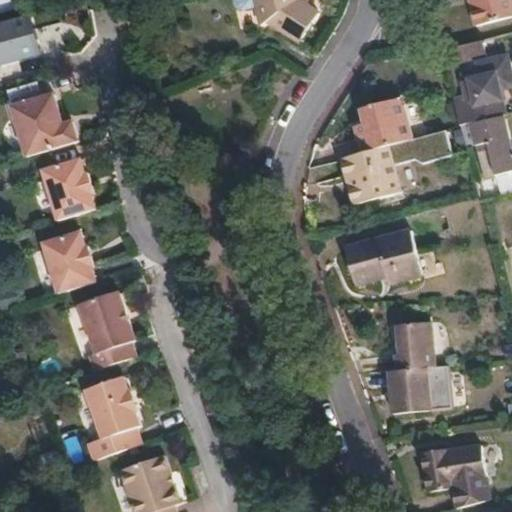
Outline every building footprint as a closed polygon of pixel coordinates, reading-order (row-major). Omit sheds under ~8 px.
[(257,8),(255,0),(234,0),(237,13),(257,8)] [(255,0),(257,8),(261,26),(269,24),(303,40),(323,13),(299,2),(298,0),(255,0)] [(511,17),(511,0),(471,0),(478,26),(511,17)] [(28,17),(0,25),(0,60),(37,50),(28,17)] [(484,41),(464,46),(468,61),(488,57),(484,41)] [(459,109),(464,127),(502,117),(503,116),(497,95),(504,93),(503,90),(511,87),(511,66),(510,57),(480,64),(484,79),(467,83),(471,97),(457,101),(459,109)] [(40,84),(10,94),(15,111),(30,160),(82,144),(76,123),(67,126),(57,97),(57,95),(44,99),(40,84)] [(364,152),(387,147),(413,140),(403,99),(365,109),(368,123),(357,125),(364,152)] [(511,173),(511,142),(506,118),(474,127),(464,129),(470,151),(479,149),(490,146),(498,177),(511,173)] [(490,146),(479,149),(487,180),(498,177),(490,146)] [(364,152),(343,158),(355,204),(399,192),(387,147),(364,152)] [(38,175),(55,226),(91,214),(86,198),(89,197),(83,176),(80,177),(75,163),(38,175)] [(421,275),(408,230),(349,246),(358,281),(388,274),(390,282),(421,275)] [(45,265),(56,296),(57,296),(91,286),(92,286),(86,267),(89,266),(85,252),(83,247),(80,248),(75,234),(39,245),(45,265)] [(93,371),(133,357),(127,341),(133,339),(115,291),(76,305),(94,352),(87,355),(93,371)] [(395,324),(398,368),(436,366),(433,321),(395,324)] [(398,368),(390,369),(393,412),(453,409),(450,364),(436,366),(398,368)] [(94,461),(141,444),(134,427),(140,425),(135,411),(138,410),(131,390),(129,391),(123,375),(84,387),(101,438),(88,442),(94,461)] [(451,448),(426,451),(431,490),(457,487),(460,506),(490,499),(487,475),(483,446),(451,450),(451,448)] [(178,511),(175,504),(181,502),(175,484),(172,485),(166,470),(170,468),(165,453),(120,469),(134,511),(178,511)] [(175,484),(170,468),(166,470),(172,485),(175,484)]
